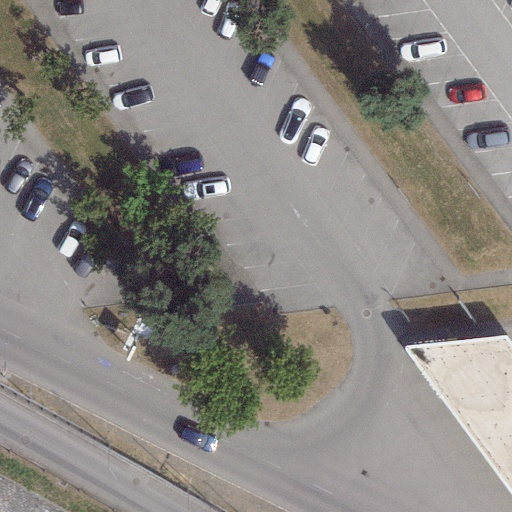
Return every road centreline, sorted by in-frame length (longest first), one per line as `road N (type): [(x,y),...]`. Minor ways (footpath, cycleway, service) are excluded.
road 1 (unclassified): [(0,346),(328,511)]
road 2 (unclassified): [(0,417),(159,511)]
